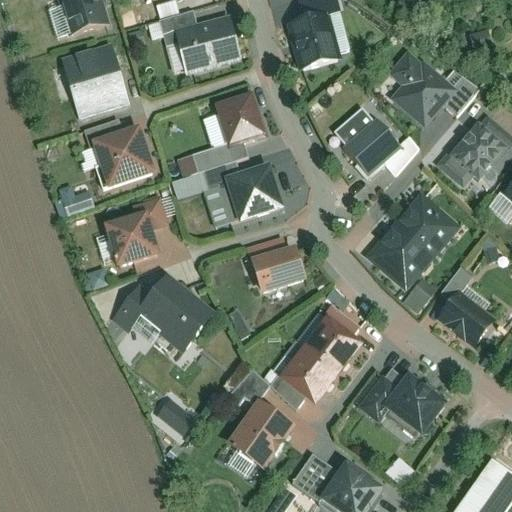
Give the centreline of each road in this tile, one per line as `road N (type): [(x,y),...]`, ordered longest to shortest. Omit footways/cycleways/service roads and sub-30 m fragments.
road 1 (residential): [(492,392),(407,335),(334,251),(250,0)]
road 2 (residential): [(408,511),(492,392)]
